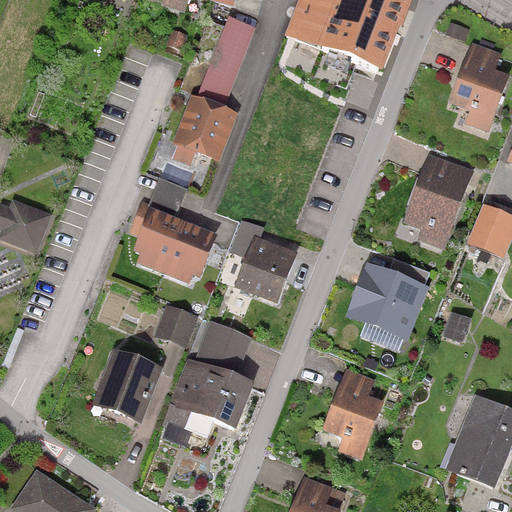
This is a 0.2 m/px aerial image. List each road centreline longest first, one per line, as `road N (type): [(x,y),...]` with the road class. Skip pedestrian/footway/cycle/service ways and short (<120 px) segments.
road 1 (residential): [(432,0),(231,511)]
road 2 (residential): [(168,60),(11,419)]
road 3 (residential): [(11,419),(151,511)]
